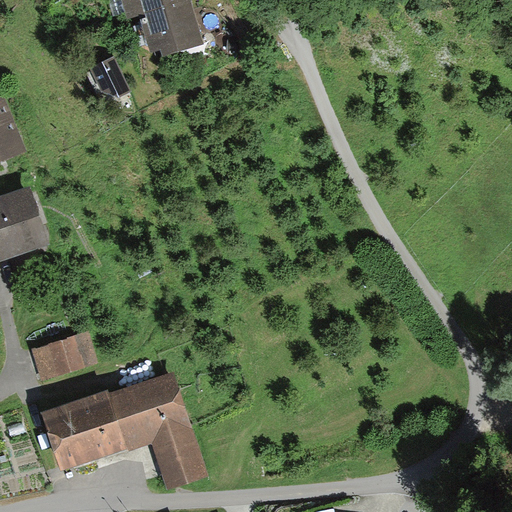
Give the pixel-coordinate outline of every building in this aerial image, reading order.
[(162,11),(177,6),(175,0),(123,0),(131,25),(143,21),(163,15),(162,11)] [(163,15),(143,21),(153,55),(164,51),(166,58),(199,48),(186,4),(177,6),(162,11),(163,15)] [(0,102),(0,163),(21,155),(0,102)] [(27,198),(0,207),(0,264),(45,249),(27,198)] [(86,336),(33,353),(42,383),(96,365),(86,336)] [(176,378),(60,415),(76,464),(160,437),(175,484),(208,474),(176,378)]
